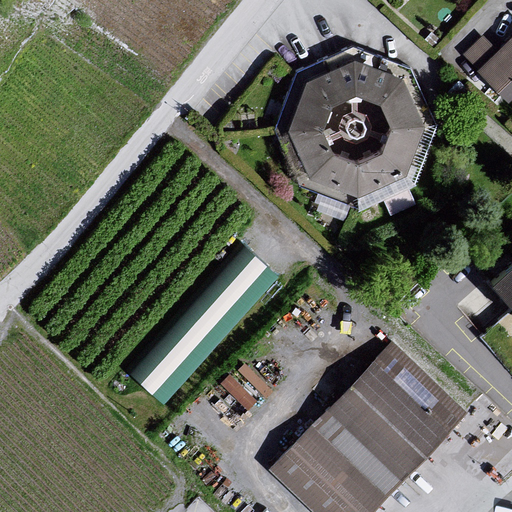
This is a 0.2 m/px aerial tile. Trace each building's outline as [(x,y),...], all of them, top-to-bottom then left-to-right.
[(460,49),(510,101),(511,99),(511,29),(493,48),(478,32),(460,49)] [(306,187),(356,201),(402,180),(423,129),(399,77),(347,61),(303,81),(282,135),(306,187)] [(162,397),(280,271),(248,241),(130,367),(162,397)] [(511,255),(484,278),(511,311),(511,255)] [(269,472),(312,511),(374,511),(463,416),(387,346),(269,472)] [(222,378),(250,402),(269,380),(242,356),(222,378)]
